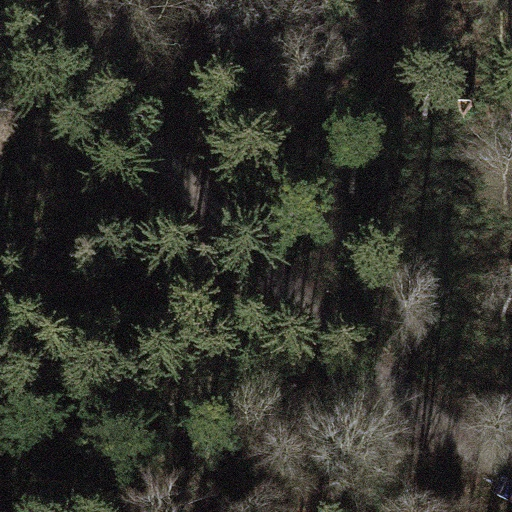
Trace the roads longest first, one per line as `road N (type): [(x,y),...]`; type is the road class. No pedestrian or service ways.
road 1 (track): [(511,462),(422,424),(163,142),(63,76),(0,46)]
road 2 (track): [(422,424),(334,408),(0,420)]
